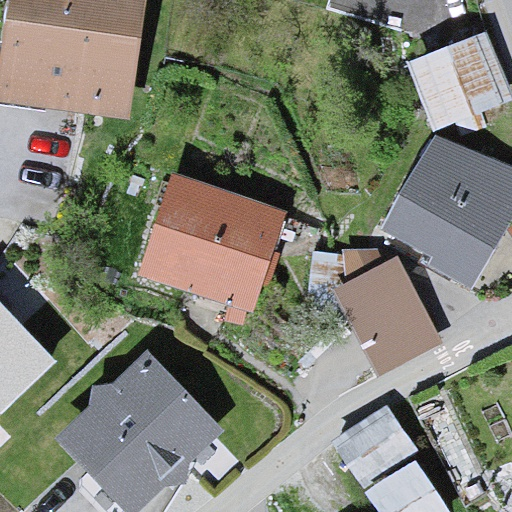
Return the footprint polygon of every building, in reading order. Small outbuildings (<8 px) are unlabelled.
[(136,0),(13,0),(1,94),(121,110),(136,0)] [(479,38),(413,65),(437,124),(504,97),(479,38)] [(511,204),(511,180),(439,142),(394,226),(438,249),(431,262),(470,283),(511,204)] [(286,214),(173,179),(145,271),(258,305),(286,214)] [(393,262),(337,291),(377,369),(434,339),(393,262)] [(0,406),(55,355),(0,297),(0,406)] [(221,426),(145,345),(54,430),(130,511),(221,426)] [(411,451),(386,413),(340,444),(366,481),(411,451)] [(441,511),(414,469),(373,495),(384,511),(441,511)]
